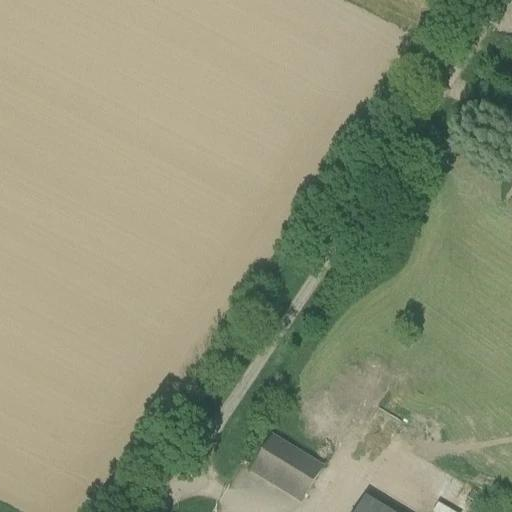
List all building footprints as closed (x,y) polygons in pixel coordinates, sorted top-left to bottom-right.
[(413,209),(392,243),(407,252),(428,218),(413,209)] [(428,218),(407,252),(422,261),(443,227),(428,218)] [(443,227),(422,261),(437,270),(457,236),(443,227)] [(457,236),(437,270),(451,279),(472,245),(457,236)] [(472,245),(451,279),(466,288),(471,281),(475,275),(479,268),(483,261),(487,254),(472,245)] [(487,254),(483,261),(494,267),(498,261),(487,254)] [(483,261),(479,268),(489,274),(494,267),(483,261)] [(511,269),(505,265),(501,272),(511,278),(511,276),(511,269)] [(479,268),(475,275),(485,281),(489,274),(479,268)] [(376,269),(367,284),(401,305),(410,290),(376,269)] [(501,272),(496,278),(507,285),(511,278),(501,272)] [(475,275),(471,281),(481,288),(485,281),(475,275)] [(499,299),(494,305),(509,315),(511,310),(511,276),(511,278),(507,285),(503,292),(499,299)] [(496,278),(492,285),(503,292),(507,285),(496,278)] [(471,281),(466,288),(477,295),(481,288),(471,281)] [(367,284),(358,299),(392,320),(401,305),(367,284)] [(492,285),(488,292),(499,299),(503,292),(492,285)] [(488,292),(484,299),(494,305),(499,299),(488,292)] [(358,299),(349,314),(383,334),(392,320),(358,299)] [(349,314),(339,328),(374,349),(383,334),(349,314)] [(461,321),(449,341),(459,348),(471,327),(461,321)] [(339,328),(330,343),(337,348),(344,352),(351,356),(358,360),(364,364),(374,349),(339,328)] [(330,343),(324,354),(331,358),(337,348),(330,343)] [(337,348),(331,358),(337,362),(344,352),(337,348)] [(344,352),(337,362),(344,366),(351,356),(344,352)] [(351,356),(344,366),(351,371),(358,360),(351,356)] [(358,360),(351,371),(358,375),(364,364),(358,360)] [(320,361),(313,371),(320,376),(326,365),(320,361)] [(326,365),(320,376),(327,380),(333,369),(326,365)] [(333,369),(327,380),(334,384),(340,373),(333,369)] [(511,372),(510,371),(501,386),(511,392),(511,372)] [(340,373),(334,384),(341,388),(347,377),(340,373)] [(347,377),(341,388),(347,392),(354,382),(347,377)] [(511,392),(501,386),(491,401),(511,413),(511,392)] [(511,413),(491,401),(482,416),(511,433),(511,413)] [(511,433),(482,416),(473,431),(480,435),(487,439),(494,443),(501,447),(507,452),(511,444),(511,433)] [(473,431),(467,441),(474,446),(480,435),(473,431)] [(480,435),(474,446),(480,450),(487,439),(480,435)] [(487,439),(480,450),(487,454),(494,443),(487,439)] [(301,502),(321,470),(271,440),(252,472),(301,502)] [(494,443),(487,454),(494,458),(501,447),(494,443)] [(501,447),(494,458),(501,462),(507,452),(501,447)] [(463,448),(456,459),(463,463),(469,452),(463,448)] [(469,452),(463,463),(470,467),(476,456),(469,452)] [(476,456),(470,467),(477,471),(483,461),(476,456)] [(483,461),(477,471),(483,475),(490,465),(483,461)] [(490,465),(483,475),(490,480),(497,469),(490,465)] [(387,511),(365,498),(356,511),(387,511)]
